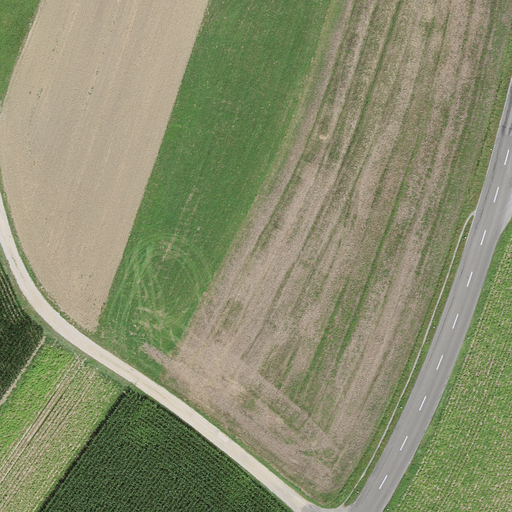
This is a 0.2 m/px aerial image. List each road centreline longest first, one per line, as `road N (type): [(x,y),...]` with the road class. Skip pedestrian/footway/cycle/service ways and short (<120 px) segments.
road 1 (track): [(309,511),(40,308),(13,265),(0,219)]
road 2 (tertiary): [(511,122),(444,341),(361,511)]
